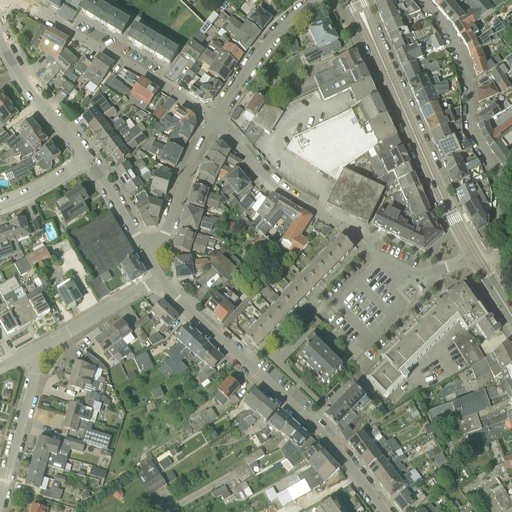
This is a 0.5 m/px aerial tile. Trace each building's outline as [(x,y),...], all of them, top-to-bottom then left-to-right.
[(52,0),(50,4),(59,9),(63,0),(52,0)] [(100,23),(108,10),(103,7),(105,5),(97,0),(91,0),(90,0),(84,0),(79,10),(100,23)] [(226,0),(223,0),(218,7),(221,9),(224,12),(229,5),(231,3),(226,0)] [(373,0),(379,15),(412,2),(410,0),(373,0)] [(447,0),(430,0),(438,9),(447,0)] [(480,19),(494,10),(488,2),(485,0),(447,0),(438,9),(453,26),(465,17),(456,6),(465,1),(474,11),(469,15),(475,23),(480,19)] [(488,2),(494,10),(505,2),(503,0),(490,0),(490,1),(488,2)] [(409,16),(420,11),(412,2),(379,15),(384,26),(401,19),(402,19),(400,14),(407,11),(409,16)] [(258,11),(255,9),(254,8),(245,19),(249,22),(249,21),(262,32),(265,29),(267,25),(271,20),(265,14),(266,13),(261,8),(258,11)] [(108,10),(100,23),(122,36),(129,23),(124,20),(126,17),(114,10),(113,13),(108,10)] [(388,36),(406,29),(405,26),(411,23),(410,20),(416,18),(414,14),(420,12),(420,11),(409,16),(402,19),(401,19),(384,26),(388,36)] [(511,14),(501,23),(505,29),(506,29),(511,23),(511,14)] [(493,36),(505,29),(501,23),(497,19),(492,23),(494,25),(492,27),(494,29),(476,41),(474,37),(482,31),(477,23),(481,21),(480,19),(475,23),(469,15),(465,17),(453,26),(467,48),(471,57),(481,50),(491,43),(488,40),(493,36)] [(227,22),(253,43),(261,33),(248,23),(245,28),(231,17),(227,22)] [(308,67),(319,62),(327,57),(327,56),(341,49),(340,45),(338,41),(337,39),(338,37),(336,34),(334,34),(331,28),(333,26),(331,23),(329,23),(328,21),(309,30),(317,47),(302,54),(308,67)] [(245,52),(253,43),(227,22),(222,30),(226,33),(227,31),(236,38),(233,42),(245,52)] [(135,26),(127,39),(134,43),(143,49),(149,52),(156,39),(152,36),(153,33),(141,26),(140,29),(135,26)] [(431,27),(423,30),(427,40),(438,35),(433,29),(431,27)] [(417,45),(427,40),(423,30),(412,34),(409,28),(406,29),(388,36),(396,54),(417,45)] [(57,59),(66,50),(65,50),(63,49),(68,40),(50,30),(39,49),(57,59)] [(195,64),(198,59),(202,55),(206,50),(205,50),(201,47),(207,38),(204,36),(199,32),(193,40),(182,54),(194,63),(195,64)] [(423,61),(427,60),(424,61),(423,59),(421,55),(431,51),(431,50),(434,49),(436,52),(444,48),(438,35),(427,40),(417,45),(396,54),(403,69),(415,64),(423,61)] [(293,55),(299,52),(292,38),(286,43),(293,55)] [(161,42),(156,39),(149,52),(170,65),(178,52),(175,50),(177,47),(172,44),(163,39),(161,42)] [(221,54),(237,64),(243,55),(227,45),(224,49),(214,42),(214,43),(212,41),(208,46),(210,47),(221,54)] [(208,51),(205,56),(231,74),(237,65),(237,64),(221,54),(210,47),(208,46),(220,55),(218,58),(208,51)] [(57,59),(40,78),(47,86),(60,72),(64,76),(70,70),(78,61),(66,50),(57,59)] [(481,50),(471,57),(477,79),(485,76),(486,75),(502,62),(497,57),(487,64),(485,57),(484,58),(483,56),(481,50)] [(319,88),(363,67),(356,52),(332,63),(334,68),(314,77),(319,88)] [(94,76),(106,59),(100,55),(92,66),(90,64),(91,63),(84,57),(74,70),(80,75),(82,73),(84,75),(83,76),(84,77),(91,82),(95,76),(94,76)] [(205,56),(202,55),(198,59),(198,60),(211,68),(208,73),(224,83),(230,74),(231,74),(205,56)] [(511,78),(511,55),(505,61),(507,64),(490,75),(488,76),(490,79),(492,78),(496,84),(497,87),(511,78)] [(95,76),(91,82),(98,87),(115,65),(106,59),(94,76),(95,76)] [(439,71),(449,67),(446,61),(437,64),(436,62),(429,65),(427,60),(423,61),(415,64),(403,69),(409,83),(438,72),(439,71)] [(369,82),(370,82),(363,67),(319,88),(319,90),(324,101),(349,90),(350,90),(369,81),(369,82)] [(68,80),(73,73),(70,70),(64,77),(68,80)] [(441,76),(440,76),(438,72),(409,83),(414,97),(431,89),(431,90),(441,86),(438,81),(429,85),(428,82),(441,76)] [(205,83),(205,84),(208,102),(212,101),(222,87),(210,79),(204,75),(201,80),(205,83)] [(511,78),(497,87),(496,84),(478,92),(478,104),(491,99),(502,94),(502,95),(511,89),(511,88),(511,78)] [(136,106),(150,86),(142,80),(133,93),(122,86),(123,85),(115,79),(106,89),(117,96),(123,98),(128,101),(136,106)] [(446,101),(460,95),(458,84),(456,79),(446,83),(441,86),(431,90),(431,89),(414,97),(421,112),(446,101)] [(338,182),(344,170),(343,170),(350,165),(373,149),(379,145),(397,137),(394,132),(392,133),(391,132),(393,130),(372,86),(370,82),(369,82),(369,81),(350,90),(352,95),(357,106),(351,109),(350,111),(294,139),(287,150),(326,175),(338,182)] [(66,97),(73,89),(66,82),(61,88),(63,90),(61,93),(66,97)] [(208,102),(205,84),(202,85),(196,82),(189,93),(204,103),(208,102)] [(150,86),(136,106),(145,112),(151,102),(154,104),(159,96),(156,94),(158,91),(150,86)] [(89,128),(111,111),(112,110),(99,92),(89,104),(95,111),(83,120),(89,128)] [(0,111),(10,105),(2,94),(0,94),(0,111)] [(254,118),(265,101),(256,96),(246,112),(254,117),(254,118)] [(487,122),(501,114),(500,114),(506,110),(502,105),(499,107),(495,100),(492,102),(485,105),(489,111),(476,119),(478,127),(487,122)] [(254,117),(252,122),(264,130),(270,134),(283,114),(265,101),(254,118),(254,117)] [(426,123),(452,112),(449,106),(448,107),(446,101),(421,112),(426,123)] [(0,135),(5,133),(2,129),(9,124),(8,122),(17,116),(10,105),(0,111),(0,135)] [(159,119),(166,111),(160,106),(152,115),(159,119)] [(94,136),(117,119),(117,118),(112,122),(110,119),(117,114),(114,109),(115,107),(112,110),(111,111),(89,128),(94,135),(94,136)] [(177,126),(196,122),(195,118),(180,108),(172,120),(167,115),(158,124),(162,128),(163,127),(164,129),(177,126)] [(431,134),(461,121),(460,121),(455,123),(453,119),(461,115),(461,108),(452,112),(426,123),(431,134)] [(511,118),(510,119),(492,132),(490,128),(489,123),(501,114),(487,122),(478,127),(480,133),(485,142),(489,149),(511,132),(511,118)] [(100,144),(125,125),(121,119),(119,121),(117,119),(94,136),(100,144)] [(119,141),(135,128),(130,121),(125,125),(100,144),(105,151),(119,141)] [(162,128),(158,124),(155,121),(150,127),(157,133),(162,128)] [(435,145),(462,134),(461,121),(431,134),(435,145)] [(19,148),(39,131),(31,122),(26,126),(26,125),(20,129),(20,130),(20,131),(23,135),(17,140),(15,138),(6,144),(11,151),(5,154),(5,155),(19,148)] [(176,128),(171,136),(178,140),(179,137),(188,142),(197,127),(196,122),(177,126),(176,128)] [(137,139),(142,134),(137,127),(135,128),(119,141),(105,151),(106,150),(111,158),(137,139)] [(19,148),(5,155),(7,160),(20,154),(23,159),(33,154),(35,152),(35,153),(41,149),(40,147),(46,142),(48,141),(47,140),(45,137),(39,131),(19,148)] [(511,165),(511,151),(509,154),(506,150),(511,144),(511,132),(489,149),(496,157),(499,163),(506,171),(511,165)] [(5,133),(0,135),(0,145),(9,139),(5,133)] [(137,139),(111,158),(117,166),(130,156),(128,154),(146,140),(142,134),(137,139)] [(443,163),(472,150),(462,134),(435,145),(443,163)] [(379,145),(373,149),(377,157),(379,161),(381,160),(383,164),(392,160),(390,155),(402,149),(397,137),(382,144),(379,145)] [(177,142),(169,139),(166,144),(168,145),(167,148),(154,143),(156,139),(152,138),(145,144),(145,145),(152,148),(179,160),(183,151),(174,147),(177,142)] [(210,153),(225,161),(235,167),(241,162),(229,155),(230,152),(222,143),(215,144),(210,153)] [(51,166),(50,164),(60,156),(51,145),(36,156),(23,164),(11,170),(17,182),(32,175),(29,171),(36,166),(37,165),(41,170),(43,171),(45,172),(47,172),(49,171),(50,169),(51,168),(51,166)] [(175,169),(179,160),(152,148),(145,145),(141,149),(149,153),(162,159),(161,162),(175,169)] [(377,157),(369,161),(378,179),(381,178),(410,164),(402,149),(390,155),(392,160),(383,164),(381,160),(379,161),(377,157)] [(470,159),(475,157),(471,159),(470,158),(462,161),(460,156),(472,150),(443,163),(448,174),(472,163),(470,159)] [(141,160),(145,158),(137,153),(136,154),(140,161),(131,167),(128,164),(114,172),(119,180),(133,172),(144,165),(141,160)] [(223,166),(225,161),(210,153),(204,163),(220,172),(222,173),(220,177),(224,180),(233,172),(223,166)] [(456,193),(472,186),(467,174),(481,167),(477,161),(475,157),(470,159),(472,163),(448,174),(456,193)] [(223,180),(224,180),(220,177),(222,173),(220,172),(204,163),(199,173),(202,174),(199,179),(212,186),(217,177),(223,180)] [(382,189),(414,175),(410,165),(410,164),(381,178),(378,179),(377,180),(374,185),(382,189)] [(124,188),(149,172),(146,168),(144,165),(133,172),(119,180),(124,188)] [(344,170),(349,173),(353,171),(350,165),(343,170),(344,170)] [(154,180),(169,185),(172,177),(169,176),(170,171),(162,169),(160,173),(157,172),(152,171),(149,173),(150,175),(149,175),(150,177),(155,179),(154,179),(154,180)] [(368,225),(384,190),(382,189),(374,185),(355,176),(349,173),(344,170),(338,182),(327,206),(368,225)] [(223,195),(245,178),(238,171),(226,180),(229,184),(220,192),(223,195)] [(150,175),(149,173),(149,172),(124,188),(129,197),(133,195),(135,199),(144,192),(142,189),(143,188),(142,185),(152,179),(154,179),(155,179),(150,177),(149,175),(150,175)] [(401,193),(419,185),(414,175),(382,189),(384,190),(386,189),(386,195),(399,189),(401,193)] [(233,208),(235,206),(247,195),(253,189),(251,186),(252,186),(245,178),(223,195),(226,199),(235,191),(239,196),(235,200),(235,199),(229,204),(233,208)] [(166,194),(169,185),(154,180),(149,194),(153,195),(161,198),(165,199),(166,194)] [(474,197),(490,188),(487,180),(481,182),(472,186),(456,193),(463,209),(477,201),(474,197)] [(398,206),(423,195),(419,185),(401,193),(391,197),(394,202),(390,204),(391,209),(398,206)] [(220,204),(220,205),(222,207),(228,202),(223,196),(221,198),(208,194),(209,191),(194,186),(191,196),(220,204)] [(470,223),(491,210),(491,195),(490,188),(474,197),(477,201),(463,209),(465,215),(470,223)] [(67,225),(88,211),(83,204),(88,201),(80,189),(54,205),(67,225)] [(151,216),(149,199),(144,192),(135,199),(139,205),(135,207),(143,221),(151,216)] [(269,215),(281,199),(273,194),(260,209),(261,210),(257,214),(259,217),(252,225),(255,228),(268,214),(269,215)] [(160,203),(161,198),(153,195),(151,199),(149,199),(151,216),(143,221),(147,227),(156,227),(159,219),(163,204),(160,203)] [(247,195),(235,206),(241,213),(244,209),(247,212),(255,203),(247,195)] [(405,230),(401,240),(425,251),(442,235),(432,215),(423,195),(398,206),(403,218),(402,219),(403,223),(407,225),(411,225),(414,232),(413,234),(405,230)] [(222,207),(220,205),(220,204),(191,196),(188,205),(203,209),(204,205),(218,209),(218,210),(224,212),(225,208),(222,207)] [(300,212),(301,212),(281,199),(269,215),(268,214),(255,228),(256,229),(263,236),(271,228),(283,214),(288,218),(295,222),(301,213),(300,212)] [(405,230),(407,225),(403,223),(402,219),(403,218),(398,206),(391,209),(386,211),(384,210),(380,208),(372,227),(401,240),(405,230)] [(184,217),(213,227),(214,227),(220,221),(211,218),(210,220),(201,217),(202,213),(187,208),(184,217)] [(487,227),(488,227),(489,219),(488,218),(491,217),(491,210),(470,223),(476,234),(487,227)] [(301,213),(295,222),(286,236),(283,241),(292,246),(289,252),(297,256),(310,244),(299,237),(311,217),(302,212),(301,212),(300,212),(301,213)] [(136,258),(128,243),(111,213),(68,236),(95,281),(90,284),(99,302),(144,276),(145,272),(136,258)] [(211,232),(213,227),(184,217),(181,227),(196,231),(198,228),(211,232)] [(10,226),(15,240),(29,235),(23,219),(9,224),(10,226)] [(36,233),(43,231),(39,220),(32,222),(36,233)] [(245,235),(252,228),(247,223),(240,229),(245,235)] [(9,242),(15,240),(10,226),(0,230),(0,248),(1,250),(11,246),(9,242)] [(325,238),(332,231),(328,227),(321,234),(325,238)] [(487,227),(476,234),(485,250),(489,248),(490,227),(488,227),(487,227)] [(177,240),(206,249),(213,251),(216,242),(209,240),(209,239),(195,235),(180,230),(177,240)] [(215,233),(214,235),(213,239),(213,240),(222,242),(218,234),(215,233)] [(333,246),(345,258),(353,250),(341,238),(333,246)] [(205,254),(206,249),(177,240),(174,249),(190,253),(191,250),(205,254)] [(228,250),(224,244),(219,251),(223,254),(228,250)] [(328,275),(345,258),(333,246),(316,263),(328,275)] [(26,258),(33,269),(51,260),(45,248),(26,258)] [(220,289),(239,272),(222,256),(204,271),(220,289)] [(33,269),(26,258),(26,257),(14,264),(21,276),(33,270),(33,269)] [(204,266),(205,268),(210,264),(206,260),(192,262),(191,258),(175,260),(176,270),(204,266)] [(310,293),(328,275),(316,263),(298,281),(310,293)] [(202,271),(205,268),(204,266),(176,270),(177,279),(193,277),(193,273),(202,271)] [(9,287),(17,282),(15,277),(6,282),(9,287)] [(71,284),(69,280),(57,287),(68,307),(81,300),(72,284),(71,284)] [(293,311),(310,293),(298,281),(281,299),(293,311)] [(21,288),(17,282),(9,287),(6,282),(0,285),(0,292),(8,307),(7,307),(10,312),(0,318),(0,321),(7,335),(19,328),(18,327),(30,321),(24,310),(20,313),(15,303),(18,301),(13,292),(21,288)] [(480,323),(490,316),(481,304),(482,303),(478,297),(477,298),(466,282),(465,282),(448,294),(448,293),(443,296),(444,298),(438,302),(430,309),(429,308),(421,316),(422,317),(412,327),(411,326),(403,334),(404,335),(394,344),(393,343),(385,351),(386,353),(382,356),(384,358),(382,360),(384,362),(380,366),(379,365),(370,373),(372,374),(366,379),(384,397),(403,379),(399,375),(457,318),(467,332),(480,323)] [(214,317),(234,295),(226,287),(221,292),(224,296),(221,299),(217,296),(205,308),(214,317)] [(24,310),(30,321),(37,316),(38,318),(50,311),(41,295),(29,302),(27,297),(18,301),(15,303),(20,313),(24,310)] [(234,295),(214,317),(222,324),(234,311),(230,308),(238,299),(234,295)] [(283,320),(293,311),(281,299),(282,300),(272,310),(283,320)] [(162,301),(151,313),(155,317),(160,321),(171,309),(162,301)] [(171,309),(160,321),(164,325),(159,331),(163,334),(179,317),(171,309)] [(275,329),(283,320),(272,310),(263,318),(275,330),(275,329)] [(150,321),(146,316),(140,321),(143,326),(150,321)] [(480,323),(481,325),(478,326),(487,339),(501,330),(491,316),(490,316),(480,323)] [(266,338),(275,330),(263,318),(255,327),(266,338)] [(113,328),(122,340),(132,334),(122,321),(113,328)] [(137,331),(143,326),(140,321),(133,325),(137,331)] [(180,353),(198,335),(188,325),(176,338),(179,342),(174,348),(173,347),(166,354),(171,358),(180,353)] [(257,347),(266,338),(255,327),(245,337),(250,342),(257,347)] [(127,347),(122,340),(113,328),(103,335),(118,354),(122,351),(127,347)] [(153,346),(164,340),(158,333),(148,340),(153,346)] [(114,357),(118,354),(103,335),(94,342),(104,354),(108,351),(113,358),(114,357)] [(202,361),(214,350),(198,335),(180,353),(171,358),(178,365),(191,352),(197,358),(198,357),(202,361)] [(455,341),(454,344),(469,367),(470,369),(471,368),(477,365),(481,362),(464,335),(455,341)] [(247,345),(250,342),(245,337),(242,341),(247,345)] [(326,385),(333,378),(343,368),(315,340),(298,357),(326,385)] [(486,360),(477,365),(479,373),(511,357),(511,347),(510,343),(486,360)] [(214,350),(202,361),(208,366),(197,377),(201,384),(217,372),(213,369),(223,358),(214,350)] [(118,354),(122,360),(127,357),(122,351),(118,354)] [(100,363),(86,352),(86,353),(87,354),(84,362),(82,362),(82,361),(77,360),(73,375),(72,376),(86,380),(92,381),(96,369),(106,372),(107,371),(107,370),(100,363)] [(142,375),(154,368),(146,353),(134,359),(142,375)] [(119,362),(122,360),(118,354),(114,357),(116,359),(118,363),(119,362)] [(511,372),(511,371),(511,357),(479,373),(481,379),(492,376),(494,375),(495,380),(511,373),(511,372)] [(481,379),(479,373),(477,365),(471,368),(475,380),(476,381),(470,383),(474,395),(478,393),(479,394),(493,389),(495,390),(511,383),(511,371),(511,372),(511,373),(495,380),(494,375),(492,376),(481,379)] [(92,381),(86,380),(72,376),(68,390),(73,392),(74,389),(82,392),(90,393),(100,396),(101,393),(98,393),(101,384),(92,381)] [(228,400),(239,388),(230,378),(218,391),(218,392),(213,398),(222,406),(227,400),(228,400)] [(458,421),(511,400),(511,383),(495,390),(493,389),(479,394),(478,393),(474,395),(451,403),(458,421)] [(338,403),(355,420),(364,411),(371,404),(354,386),(350,391),(338,403)] [(155,401),(164,397),(160,388),(151,394),(155,401)] [(10,399),(11,393),(3,390),(1,397),(10,399)] [(256,415),(269,401),(256,390),(243,404),(251,410),(238,417),(238,419),(230,423),(233,428),(243,421),(256,415)] [(88,401),(104,406),(106,398),(100,396),(90,393),(88,401)] [(508,418),(511,416),(511,400),(458,421),(463,436),(482,429),(508,420),(508,418)] [(98,413),(101,414),(104,406),(88,401),(86,409),(83,408),(70,404),(67,416),(89,423),(93,411),(98,413)] [(256,415),(243,421),(250,428),(259,418),(266,423),(279,410),(269,401),(256,415)] [(348,427),(355,420),(338,403),(330,411),(329,409),(326,409),(324,411),(324,414),(326,415),(325,416),(336,426),(336,427),(345,439),(352,431),(348,427)] [(218,419),(211,409),(201,416),(200,414),(191,420),(194,424),(181,431),(187,440),(199,431),(218,419)] [(418,411),(411,415),(413,420),(420,416),(418,411)] [(280,433),(291,420),(281,412),(265,430),(255,436),(262,442),(266,437),(267,438),(275,429),(280,433)] [(105,436),(90,432),(93,424),(89,423),(67,416),(63,428),(76,432),(77,428),(84,430),(80,443),(101,449),(105,436)] [(280,451),(300,428),(291,420),(280,433),(285,438),(277,448),(280,451)] [(300,428),(280,451),(284,455),(288,451),(288,452),(295,445),(299,449),(301,452),(317,443),(310,437),(300,428)] [(370,442),(377,437),(380,434),(377,430),(367,437),(363,432),(348,444),(355,452),(370,442)] [(376,450),(387,442),(383,438),(380,440),(377,437),(370,442),(355,452),(362,462),(376,450)] [(82,443),(66,439),(64,445),(53,442),(40,438),(36,450),(51,455),(57,456),(59,450),(69,452),(70,450),(82,454),(85,444),(82,443)] [(384,460),(395,454),(387,442),(376,450),(362,462),(368,469),(383,458),(384,460)] [(289,472),(293,469),(298,465),(299,466),(304,461),(308,465),(324,451),(319,445),(313,451),(310,448),(302,456),(299,453),(286,460),(281,463),(289,472)] [(67,459),(60,457),(57,456),(51,455),(36,450),(33,462),(46,466),(52,468),(54,461),(66,465),(67,459)] [(249,466),(254,463),(264,456),(260,450),(245,459),(249,466)] [(316,474),(332,461),(324,451),(308,465),(308,466),(309,465),(312,469),(299,477),(302,482),(316,474)] [(470,462),(481,456),(478,452),(467,458),(470,462)] [(397,461),(405,456),(404,455),(399,458),(395,454),(384,460),(383,458),(368,469),(374,477),(397,461)] [(402,467),(404,466),(403,466),(394,472),(392,469),(400,463),(407,459),(405,456),(397,461),(374,477),(380,484),(402,467)] [(511,457),(503,460),(505,464),(506,470),(511,468),(511,457)] [(151,462),(148,458),(140,463),(143,467),(133,473),(148,497),(167,486),(151,462)] [(440,470),(449,465),(444,458),(435,462),(440,470)] [(169,468),(164,460),(158,464),(163,471),(169,468)] [(286,491),(292,502),(311,492),(317,488),(339,470),(332,461),(316,474),(302,482),(286,491)] [(42,478),(46,466),(33,462),(29,474),(42,478)] [(254,463),(249,466),(253,472),(258,470),(254,463)] [(507,474),(506,470),(505,464),(492,469),(496,479),(507,474)] [(385,491),(409,473),(404,466),(402,467),(380,484),(385,491)] [(101,478),(103,471),(96,469),(94,476),(101,478)] [(491,482),(496,479),(492,469),(485,472),(491,482)] [(169,483),(176,478),(171,472),(165,476),(169,483)] [(409,473),(385,491),(391,498),(405,488),(408,491),(416,486),(411,478),(413,476),(410,472),(409,473)] [(485,485),(491,482),(485,472),(480,475),(485,485)] [(39,490),(42,478),(29,474),(26,486),(39,490)] [(480,487),(485,485),(480,475),(475,478),(480,487)] [(475,490),(480,487),(475,478),(470,481),(475,490)] [(469,493),(475,490),(470,481),(464,484),(469,493)] [(464,495),(469,493),(464,484),(458,487),(464,495)] [(225,486),(224,487),(212,494),(214,499),(221,495),(228,491),(225,486)] [(504,491),(500,486),(492,491),(495,496),(504,491)] [(59,502),(62,491),(51,488),(50,492),(41,489),(39,496),(59,502)] [(271,503),(278,499),(283,507),(292,502),(286,491),(277,496),(272,488),(265,492),(271,503)] [(115,499),(118,500),(122,499),(123,495),(122,492),(118,490),(115,492),(113,495),(115,499)] [(228,492),(228,491),(221,495),(224,501),(231,497),(228,492)] [(497,503),(508,496),(504,491),(495,496),(494,497),(497,503)] [(413,499),(407,492),(393,502),(401,511),(404,511),(409,508),(411,510),(426,498),(421,492),(413,499)] [(90,497),(88,493),(81,496),(83,501),(90,497)] [(511,501),(509,498),(508,496),(497,503),(501,509),(511,501)] [(333,511),(338,509),(332,501),(316,511),(333,511)] [(511,501),(501,509),(503,511),(508,511),(511,510),(511,501)] [(456,511),(461,508),(456,502),(452,505),(456,511)]
